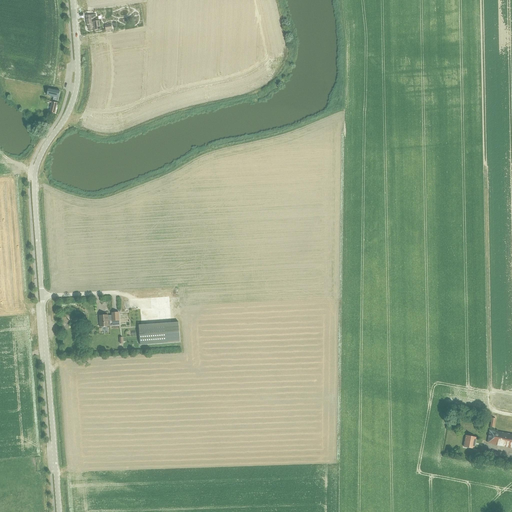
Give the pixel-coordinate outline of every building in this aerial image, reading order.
[(95,15),(92,15),(86,16),(87,25),(88,25),(89,30),(92,29),(94,29),(94,30),(100,30),(99,21),(93,22),(92,22),(91,19),(94,19),(93,18),(96,17),(95,15)] [(58,101),(60,91),(48,89),(47,96),(54,97),(53,100),(58,101)] [(46,100),(46,102),(52,103),(50,112),(55,113),(57,103),(46,100)] [(108,315),(99,316),(99,320),(100,320),(100,323),(99,323),(100,327),(109,327),(108,321),(112,320),(112,321),(114,321),(115,326),(120,325),(119,321),(119,313),(112,313),(112,316),(108,316),(108,315)] [(178,322),(139,325),(140,345),(180,342),(178,322)] [(511,447),(511,434),(490,431),(487,443),(511,447)] [(474,449),(476,437),(466,435),(464,447),(474,449)]
